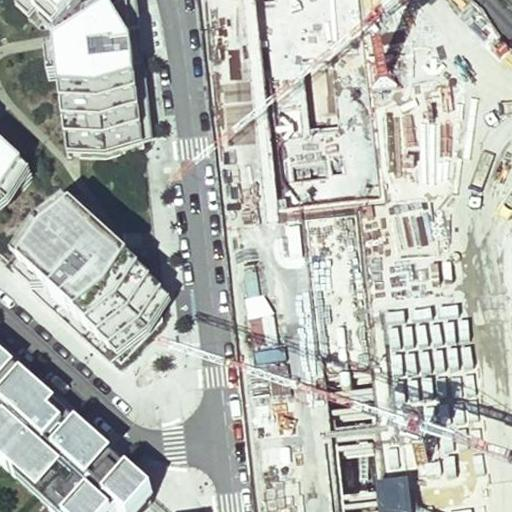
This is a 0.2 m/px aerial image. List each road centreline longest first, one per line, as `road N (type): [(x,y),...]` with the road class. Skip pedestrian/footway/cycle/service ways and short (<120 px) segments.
road 1 (residential): [(176,0),(226,440)]
road 2 (residential): [(226,440),(150,445),(0,311)]
